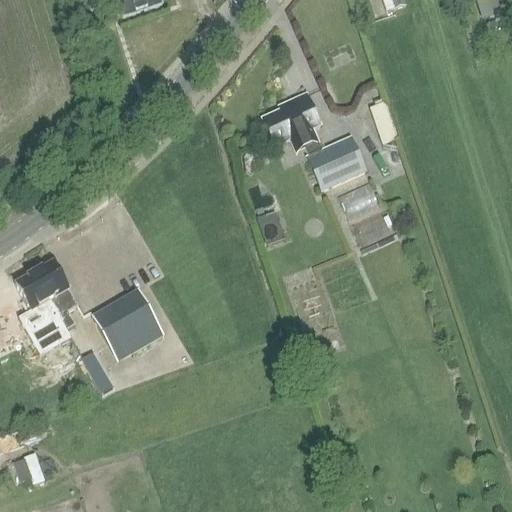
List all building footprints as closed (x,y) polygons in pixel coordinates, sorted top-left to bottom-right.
[(90,0),(92,6),(104,3),(102,0),(113,0),(120,21),(162,8),(159,0),(90,0)] [(389,0),(393,12),(407,8),(404,0),(389,0)] [(504,16),(498,0),(473,0),(481,24),(504,16)] [(321,129),(307,97),(287,106),(289,110),(262,122),(274,150),(289,143),(295,157),(306,153),(309,159),(305,161),(320,195),(366,175),(351,140),(321,153),(312,133),(321,129)] [(371,183),(342,196),(353,219),(382,205),(371,183)] [(267,253),(284,245),(278,234),(271,218),(255,226),(262,241),(267,253)] [(411,257),(394,261),(399,278),(416,274),(411,257)] [(74,329),(67,316),(77,310),(53,268),(38,276),(45,287),(40,290),(65,334),(74,329)] [(45,287),(38,276),(16,289),(38,329),(54,320),(63,335),(65,334),(40,290),(45,287)] [(106,349),(109,347),(118,365),(163,341),(139,295),(91,320),(106,349)] [(86,350),(77,331),(43,347),(53,367),(86,350)]
